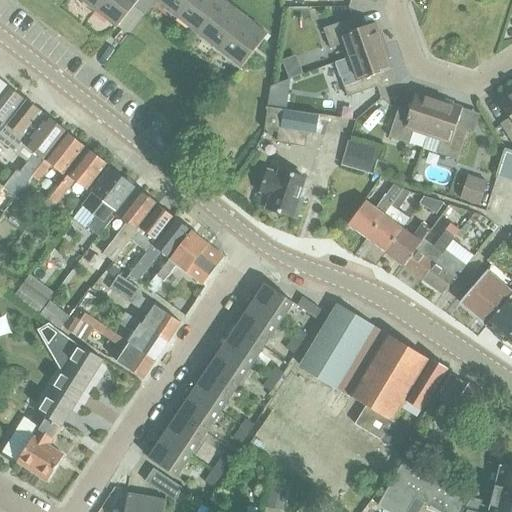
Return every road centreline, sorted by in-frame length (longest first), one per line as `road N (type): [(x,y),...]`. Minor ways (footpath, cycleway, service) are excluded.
road 1 (residential): [(76,511),(183,358),(253,239)]
road 2 (residential): [(253,239),(0,39)]
road 3 (residential): [(511,383),(382,295),(276,256),(253,239)]
road 4 (residential): [(511,68),(473,86),(418,69),(398,0)]
